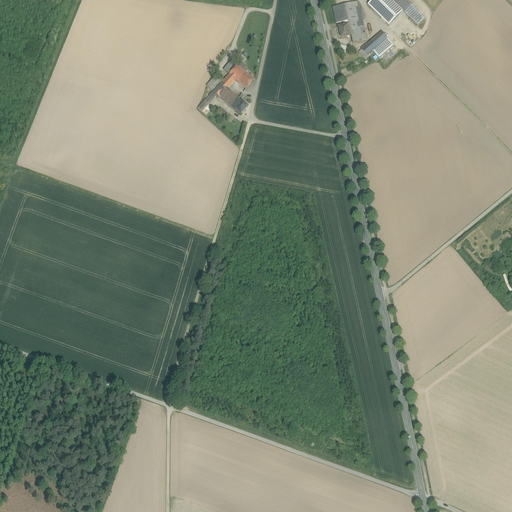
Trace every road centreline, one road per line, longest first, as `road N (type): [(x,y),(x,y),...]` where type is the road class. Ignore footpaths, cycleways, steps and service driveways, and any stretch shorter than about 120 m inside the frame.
road 1 (unclassified): [(0,345),(422,496)]
road 2 (track): [(249,121),(168,397),(167,511)]
road 3 (secondary): [(379,294),(314,0)]
road 4 (track): [(215,238),(0,161)]
road 5 (track): [(344,135),(249,121),(275,0)]
road 6 (track): [(511,154),(362,0)]
road 7 (secondary): [(422,496),(379,294)]
road 8 (track): [(10,165),(78,0)]
road 9 (unclassified): [(511,191),(379,294)]
